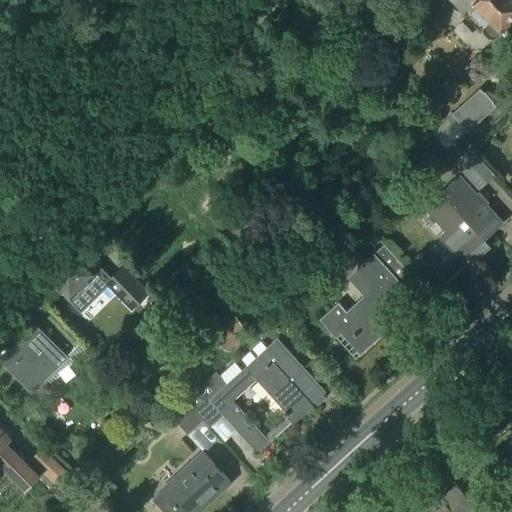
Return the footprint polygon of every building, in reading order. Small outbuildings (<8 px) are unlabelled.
[(511,0),(450,0),(464,13),(469,8),(485,25),(483,29),(483,33),(489,39),(494,39),(498,38),(503,33),(505,35),(511,28),(511,24),(511,0)] [(445,150),(495,107),(481,90),(452,114),(453,116),(432,134),(445,150)] [(479,188),(493,176),(470,151),(457,164),(479,188)] [(472,262),(490,246),(484,239),(501,223),(460,177),(427,208),(448,231),(446,234),(472,262)] [(381,241),(375,234),(368,240),(374,247),(381,241)] [(410,272),(384,244),(366,261),(357,252),(339,269),(364,296),(347,312),(339,303),(320,320),(337,338),(346,330),(363,348),(407,307),(391,289),(409,272),(409,273),(410,272)] [(71,297),(95,273),(71,249),(47,273),(71,297)] [(131,309),(149,291),(123,265),(105,284),(131,309)] [(227,352),(250,330),(236,316),(213,337),(227,352)] [(66,357),(36,326),(1,361),(33,393),(47,379),(46,378),(67,357),(67,356),(66,357)] [(293,423),(294,425),(314,407),(313,405),(327,393),(278,339),(243,371),(235,363),(213,383),(209,380),(186,401),(204,421),(205,421),(211,428),(212,427),(208,423),(220,412),(258,454),(293,423)] [(90,374),(99,365),(85,352),(76,361),(90,374)] [(186,401),(184,399),(168,413),(187,435),(203,420),(186,401)] [(130,424),(106,445),(119,459),(142,437),(130,424)] [(0,462),(26,488),(37,476),(55,494),(72,477),(43,447),(26,464),(0,437),(0,436),(5,431),(0,426),(0,462)] [(163,511),(175,511),(178,509),(180,511),(198,511),(230,482),(204,454),(153,501),(163,511)] [(484,481),(492,473),(473,455),(465,463),(484,481)] [(106,503),(115,495),(102,482),(94,490),(106,503)] [(457,486),(443,498),(438,492),(417,511),(479,511),(480,511),(457,486)] [(107,511),(89,491),(71,508),(74,511),(107,511)]
